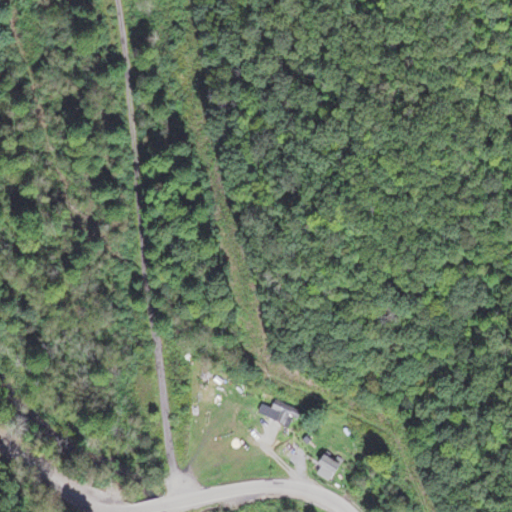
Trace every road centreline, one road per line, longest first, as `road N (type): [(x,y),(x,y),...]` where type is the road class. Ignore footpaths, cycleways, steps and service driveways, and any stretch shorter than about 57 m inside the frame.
road 1 (residential): [(182,502),(70,22),(55,0)]
road 2 (tertiary): [(339,511),(280,488),(148,511)]
road 3 (tertiary): [(101,511),(0,444)]
